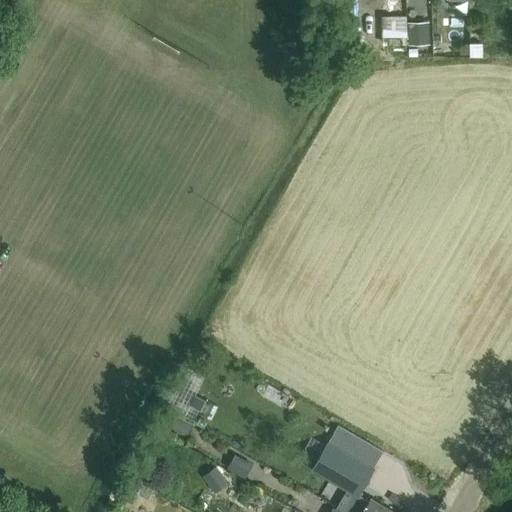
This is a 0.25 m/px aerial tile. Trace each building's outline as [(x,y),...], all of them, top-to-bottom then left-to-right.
[(382,15),(382,39),(407,39),(407,25),(407,15),(382,15)] [(429,24),(407,25),(407,39),(407,47),(429,46),(429,24)] [(471,43),(471,55),(483,55),(483,43),(471,43)] [(207,399),(195,394),(190,405),(201,410),(207,399)] [(313,467),(359,494),(374,466),(329,440),(313,467)] [(234,455),(228,468),(246,477),(253,464),(234,455)] [(203,476),(215,492),(228,483),(216,466),(203,476)] [(149,498),(153,490),(143,484),(138,493),(149,498)] [(396,511),(371,497),(369,501),(359,495),(348,511),(396,511)]
